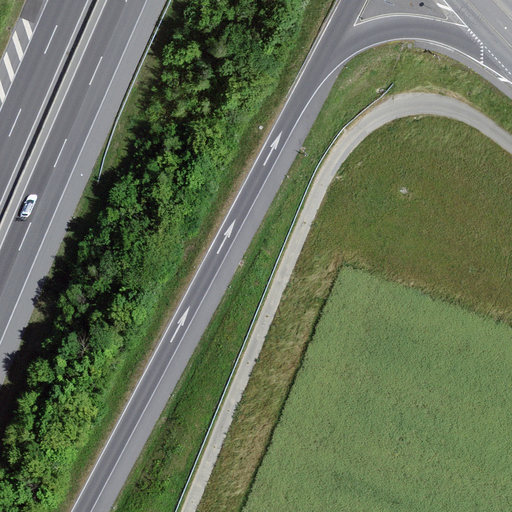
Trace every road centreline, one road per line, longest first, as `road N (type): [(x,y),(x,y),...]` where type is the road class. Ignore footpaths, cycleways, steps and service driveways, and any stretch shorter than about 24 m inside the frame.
road 1 (motorway): [(81,511),(323,56)]
road 2 (motorway): [(0,296),(126,0)]
road 3 (motorway): [(323,56),(401,26),(498,49)]
road 4 (motorway): [(68,0),(0,158)]
